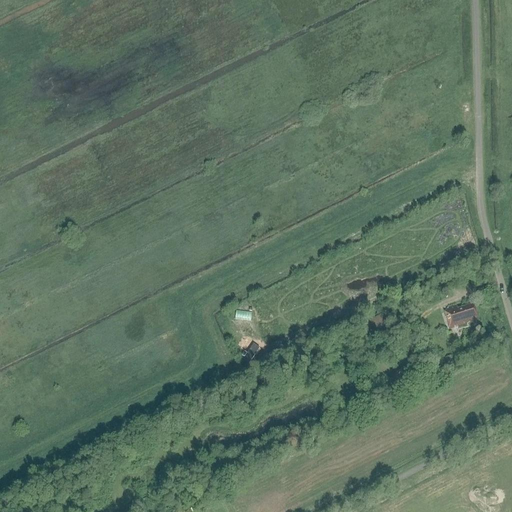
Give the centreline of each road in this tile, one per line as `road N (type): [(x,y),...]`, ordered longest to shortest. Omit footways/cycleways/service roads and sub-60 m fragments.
road 1 (unclassified): [(511,321),(480,207),(475,0)]
road 2 (unclassified): [(511,419),(331,511)]
